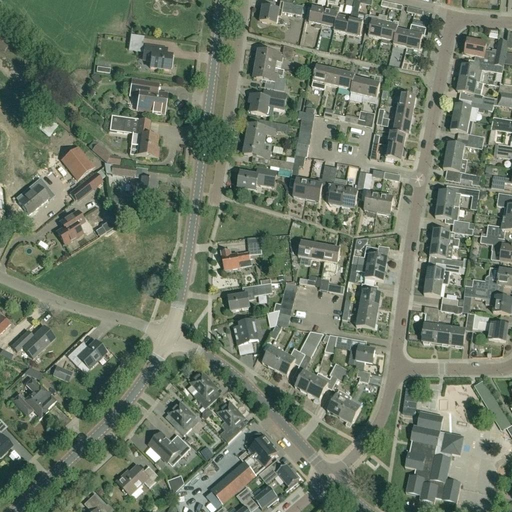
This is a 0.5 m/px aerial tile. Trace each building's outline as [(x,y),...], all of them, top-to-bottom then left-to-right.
[(350,21),(357,22),(360,6),(362,6),(363,0),(355,0),(355,2),(350,21)] [(295,7),(294,6),(280,4),(279,11),(262,8),(260,24),(276,27),(278,19),(281,20),(282,14),(294,16),(302,18),(302,17),(305,18),(307,8),(303,8),(295,7)] [(330,14),(326,13),(322,28),(335,31),(338,19),(340,10),(332,8),(330,14)] [(322,28),(326,13),(312,10),(309,25),(315,26),(314,28),(315,29),(319,30),(320,29),(321,27),(322,28)] [(340,20),(338,19),(335,31),(334,34),(347,37),(350,22),(346,21),(347,17),(341,16),(340,20)] [(382,41),(386,23),(387,19),(379,17),(379,20),(369,17),(366,30),(370,31),(368,38),(382,41)] [(350,22),(347,37),(360,40),(363,25),(350,22)] [(389,43),(394,44),(397,33),(398,30),(392,28),(393,26),(392,24),(386,23),(382,41),(381,44),(388,46),(389,43)] [(412,28),(410,35),(407,50),(419,53),(423,38),(425,39),(427,31),(412,28)] [(407,50),(410,35),(397,33),(394,44),(393,47),(407,50)] [(485,65),(489,66),(503,69),(508,44),(498,42),(496,55),(485,52),(487,45),(468,42),(466,49),(464,48),(462,56),(469,58),(469,57),(486,61),(485,65)] [(156,55),(157,49),(144,47),(142,61),(150,62),(149,69),(170,72),(171,57),(156,55)] [(282,60),(292,61),(294,51),(284,48),(282,60)] [(256,67),(275,70),(276,64),(279,64),(280,57),(258,53),(256,67)] [(502,76),(503,69),(489,66),(488,73),(502,76)] [(284,94),(285,87),(286,82),(276,80),(277,77),(273,77),(275,70),(256,67),(254,81),(275,85),(274,92),(284,94)] [(460,81),(476,84),(480,85),(480,84),(482,83),(483,82),(484,76),(483,74),(482,72),(478,71),(479,71),(463,68),(460,81)] [(326,87),(329,71),(316,69),(312,89),(325,92),(326,87)] [(339,89),(342,74),(329,71),(326,87),(339,89)] [(354,80),(355,77),(342,74),(339,89),(351,92),(354,80)] [(367,83),(354,80),(351,92),(351,95),(364,98),(367,83)] [(480,85),(476,84),(460,81),(458,94),(473,97),(481,98),(483,85),(480,85)] [(166,96),(157,95),(159,86),(132,82),(130,95),(139,96),(137,112),(164,116),(166,96)] [(367,83),(364,98),(363,103),(376,106),(376,101),(380,86),(367,83)] [(498,94),(511,95),(511,87),(500,86),(498,94)] [(249,105),(248,114),(266,118),(268,107),(284,110),(287,97),(264,93),(263,100),(251,97),(249,105)] [(511,95),(498,94),(497,101),(496,108),(511,110),(511,95)] [(398,109),(414,112),(416,99),(401,96),(398,109)] [(497,101),(483,99),(482,105),(494,108),(496,108),(497,101)] [(494,108),(482,105),(478,105),(477,111),(492,114),(494,108)] [(453,120),(470,123),(472,110),(455,107),(453,120)] [(411,125),(414,112),(398,109),(396,122),(411,125)] [(314,117),(306,115),(303,114),(301,121),(313,123),(314,117)] [(359,122),(357,127),(372,130),(375,116),(367,114),(365,123),(359,122)] [(158,138),(148,137),(150,123),(139,121),(111,118),(109,132),(132,136),(131,147),(140,148),(139,158),(158,160),(159,149),(157,149),(158,138)] [(467,136),(470,123),(453,120),(450,133),(467,136)] [(511,122),(504,121),(493,120),(488,146),(494,146),(496,133),(502,134),(502,133),(511,134),(511,139),(511,149),(511,122)] [(312,129),(313,123),(301,121),(300,127),(312,129)] [(409,138),(411,125),(396,122),(393,134),(393,135),(406,138),(406,137),(409,138)] [(246,142),(263,145),(265,137),(273,139),(274,132),(286,135),(287,127),(271,124),(270,131),(249,127),(246,142)] [(311,135),(312,129),(300,127),(299,133),(311,135)] [(310,141),(311,135),(299,133),(298,139),(310,141)] [(393,135),(393,134),(391,134),(388,147),(403,150),(406,138),(393,135)] [(468,143),(483,146),(484,140),(469,137),(468,143)] [(309,147),(310,141),(298,139),(297,145),(309,147)] [(262,153),(263,145),(246,142),(244,157),(269,161),(270,155),(262,153)] [(482,152),(483,146),(468,143),(467,149),(482,152)] [(377,154),(379,145),(373,144),(370,162),(377,163),(377,154)] [(308,153),(309,147),(297,145),(296,151),(308,153)] [(446,158),(462,162),(465,148),(448,145),(446,158)] [(107,166),(113,167),(119,168),(120,160),(110,158),(96,147),(91,153),(93,154),(107,166)] [(401,163),(403,150),(388,147),(385,164),(393,166),(394,162),(401,163)] [(511,149),(498,147),(498,148),(495,147),(494,156),(497,156),(497,159),(511,161),(511,156),(510,156),(511,149)] [(77,151),(62,163),(77,183),(93,171),(77,151)] [(307,160),(308,153),(296,151),(295,158),(305,159),(307,160)] [(293,165),(293,167),(300,169),(303,169),(305,159),(295,158),(294,160),(293,165)] [(460,175),(462,162),(446,158),(443,172),(460,175)] [(293,167),(293,165),(271,161),(270,169),(292,173),(293,167)] [(119,168),(113,167),(104,166),(106,176),(135,180),(136,170),(119,168)] [(309,184),(306,202),(319,205),(322,189),(327,190),(331,169),(325,168),(322,181),(319,181),(318,186),(309,184)] [(329,206),(342,209),(345,191),(347,182),(335,180),(337,170),(331,169),(327,190),(328,190),(328,195),(331,196),(329,206)] [(255,193),(256,185),(274,189),(274,185),(276,174),(257,170),(255,178),(240,175),(237,189),(255,193)] [(100,172),(96,176),(96,175),(69,196),(77,205),(103,185),(102,182),(106,178),(100,172)] [(363,191),(366,175),(360,174),(357,190),(363,191)] [(401,177),(385,174),(383,181),(399,184),(401,177)] [(366,175),(363,191),(361,203),(366,204),(364,213),(377,215),(380,197),(368,195),(369,192),(372,177),(366,175)] [(460,181),(476,184),(477,178),(462,175),(460,181)] [(511,186),(511,180),(494,178),(492,190),(504,192),(505,185),(511,186)] [(142,181),(142,182),(141,188),(130,186),(129,193),(140,195),(152,197),(153,190),(155,191),(156,189),(157,185),(156,183),(154,183),(154,182),(142,181)] [(309,184),(297,182),(296,183),(290,181),(289,189),(295,191),(293,200),(306,202),(309,184)] [(54,198),(49,192),(44,196),(35,185),(16,201),(19,204),(18,204),(29,217),(47,201),(49,203),(54,198)] [(459,190),(458,196),(473,198),(474,192),(459,190)] [(345,191),(342,209),(354,211),(358,193),(345,191)] [(439,193),(437,207),(454,209),(459,210),(461,196),(456,196),(456,195),(439,193)] [(504,219),(511,220),(511,208),(509,208),(511,198),(499,196),(497,209),(505,210),(504,219)] [(380,197),(377,215),(390,218),(393,200),(380,197)] [(452,222),(454,209),(437,207),(435,220),(452,222)] [(59,224),(62,230),(56,234),(64,247),(82,236),(76,228),(83,223),(76,213),(59,224)] [(113,218),(108,221),(109,223),(101,228),(106,235),(115,229),(114,220),(113,218)] [(511,233),(511,220),(504,219),(502,230),(488,228),(486,239),(504,242),(505,233),(511,233)] [(473,227),(469,227),(470,225),(454,223),(453,229),(472,231),(473,227)] [(471,238),(472,231),(453,229),(452,234),(468,237),(471,238)] [(431,245),(448,248),(450,234),(433,232),(431,245)] [(261,240),(247,241),(248,251),(262,249),(261,240)] [(311,262),(314,246),(301,244),(298,259),(301,260),(300,266),(310,268),(311,262)] [(446,261),(448,248),(431,245),(430,258),(446,261)] [(324,264),(327,249),(314,246),(311,262),(324,264)] [(511,249),(500,248),(498,264),(511,265),(511,249)] [(340,251),(327,249),(324,264),(321,285),(321,284),(319,292),(320,292),(320,293),(327,294),(331,274),(336,275),(340,251)] [(364,260),(363,268),(386,272),(388,260),(380,258),(381,252),(379,251),(366,249),(365,256),(364,260)] [(221,265),(223,266),(224,272),(239,270),(252,268),(251,262),(250,262),(249,255),(237,257),(237,256),(231,257),(230,252),(221,254),(222,261),(221,262),(221,265)] [(448,267),(463,270),(467,270),(468,261),(464,261),(464,264),(448,261),(448,267)] [(351,274),(349,284),(355,285),(357,275),(356,275),(356,273),(366,275),(364,281),(363,286),(373,288),(374,283),(383,284),(386,272),(363,268),(357,267),(352,266),(351,274)] [(426,284),(443,287),(448,287),(450,274),(462,276),(463,270),(448,267),(447,274),(428,271),(426,284)] [(472,290),(488,292),(489,288),(492,286),(497,287),(497,288),(511,289),(511,273),(500,271),(499,280),(488,278),(486,280),(485,284),(474,282),(472,290)] [(441,300),(443,287),(426,284),(424,297),(441,300)] [(252,295),(228,299),(229,301),(227,301),(226,302),(227,307),(228,308),(230,307),(231,313),(250,310),(249,303),(255,302),(255,298),(273,296),(271,286),(251,289),(252,295)] [(285,293),(296,295),(298,288),(286,286),(285,293)] [(487,298),(488,292),(472,290),(465,289),(464,298),(482,301),(482,302),(486,303),(486,307),(494,308),(493,315),(509,317),(510,315),(511,315),(511,313),(511,305),(511,301),(496,299),(487,298)] [(361,305),(379,308),(381,296),(363,293),(361,305)] [(442,306),(458,309),(459,302),(443,300),(442,306)] [(292,313),(294,307),(282,304),(280,310),(292,313)] [(377,320),(379,308),(361,305),(358,317),(377,320)] [(463,309),(458,309),(442,306),(441,313),(454,315),(454,316),(457,317),(461,316),(463,315),(463,309)] [(439,318),(438,317),(439,311),(425,309),(424,316),(426,316),(425,327),(422,344),(436,346),(439,325),(438,325),(439,318)] [(291,318),(292,313),(280,310),(279,316),(291,318)] [(289,324),(291,318),(279,316),(277,322),(289,324)] [(473,331),(475,317),(468,316),(466,330),(473,331)] [(375,333),(377,320),(358,317),(356,329),(375,333)] [(475,317),(473,331),(478,332),(479,324),(488,326),(489,319),(475,317)] [(0,336),(9,328),(0,318),(0,336)] [(258,343),(257,337),(254,323),(239,326),(240,329),(234,331),(238,348),(248,345),(258,343)] [(452,331),(445,330),(445,326),(439,325),(436,346),(450,348),(452,331)] [(491,325),(489,342),(506,344),(508,328),(491,325)] [(452,331),(450,348),(463,349),(465,333),(459,332),(460,328),(452,327),(452,331)] [(22,349),(33,361),(55,340),(43,328),(33,338),(28,333),(12,348),(17,354),(22,349)] [(281,331),(276,328),(270,339),(276,342),(281,331)] [(328,336),(325,353),(334,354),(337,338),(328,336)] [(350,348),(351,342),(337,339),(336,346),(335,349),(348,352),(349,352),(350,348)] [(83,362),(90,370),(105,355),(94,343),(85,352),(80,347),(67,359),(76,368),(83,362)] [(294,351),(290,359),(284,356),(275,372),(287,379),(294,366),(300,368),(305,357),(311,346),(305,343),(300,354),(294,351)] [(311,346),(305,357),(311,360),(317,349),(311,346)] [(352,348),(351,354),(358,356),(357,363),(372,366),(375,352),(352,348)] [(275,372),(284,356),(271,349),(262,366),(275,372)] [(56,365),(50,378),(67,385),(72,372),(56,365)] [(29,369),(23,374),(40,381),(43,375),(29,369)] [(301,391),(300,393),(307,396),(316,380),(298,370),(292,382),(298,384),(295,390),(296,388),(301,391)] [(344,370),(338,381),(343,384),(349,373),(344,370)] [(360,380),(360,383),(368,385),(371,375),(359,372),(357,379),(360,380)] [(192,380),(190,382),(197,391),(191,396),(202,409),(214,400),(209,394),(214,389),(200,373),(198,375),(196,374),(191,379),(192,380)] [(42,419),(48,413),(47,412),(55,404),(56,403),(40,386),(39,387),(32,380),(25,386),(32,393),(25,400),(20,395),(12,402),(27,419),(35,412),(42,419)] [(316,380),(307,396),(319,403),(328,386),(316,380)] [(511,427),(511,420),(486,380),(477,385),(473,387),(502,434),(506,431),(511,427)] [(421,388),(409,386),(405,411),(417,412),(421,388)] [(215,392),(211,396),(215,401),(219,397),(215,392)] [(340,420),(351,399),(339,392),(337,397),(336,397),(328,414),(340,420)] [(351,399),(340,420),(352,427),(361,410),(349,404),(351,399)] [(179,425),(175,429),(181,434),(183,437),(190,430),(186,426),(193,419),(179,405),(177,406),(176,405),(169,412),(170,413),(169,415),(179,425)] [(226,446),(240,434),(234,429),(242,422),(228,406),(227,407),(226,406),(218,412),(219,414),(218,415),(225,423),(219,428),(223,433),(218,437),(226,446)] [(202,419),(205,421),(213,414),(208,407),(203,411),(202,412),(201,414),(201,416),(202,419)] [(165,419),(175,429),(179,425),(169,415),(165,419)] [(440,434),(443,420),(444,419),(420,415),(421,415),(418,429),(414,428),(411,443),(412,443),(412,447),(410,455),(408,455),(405,470),(414,472),(413,478),(408,477),(404,495),(421,498),(420,502),(435,506),(437,495),(443,496),(442,503),(457,506),(460,490),(461,485),(447,482),(452,457),(460,459),(464,440),(440,435),(440,434)] [(234,429),(240,434),(247,428),(242,422),(234,429)] [(0,458),(0,459),(4,455),(12,448),(0,434),(0,458)] [(161,435),(149,447),(151,449),(161,459),(167,465),(168,463),(177,454),(182,459),(190,451),(177,438),(171,445),(161,435)] [(274,449),(265,438),(263,439),(262,438),(260,437),(258,436),(256,436),(255,437),(254,439),(253,440),(253,442),(254,444),(255,446),(248,452),(250,454),(248,455),(246,454),(239,460),(244,465),(212,493),(223,506),(234,496),(245,487),(257,477),(265,470),(272,464),(270,461),(277,455),(272,450),(274,449)] [(143,453),(154,464),(160,458),(149,447),(143,453)] [(208,448),(201,452),(205,460),(212,457),(208,448)] [(258,477),(265,486),(270,483),(277,477),(286,487),(289,491),(297,485),(295,484),(299,481),(297,478),(291,470),(290,472),(286,467),(280,471),(274,464),(273,465),(258,477)] [(129,498),(143,485),(148,480),(154,486),(160,480),(149,469),(143,474),(138,468),(131,475),(129,473),(117,485),(129,498)] [(256,500),(245,487),(234,496),(245,509),(247,511),(250,511),(257,507),(261,511),(262,511),(266,508),(268,510),(270,507),(279,501),(278,499),(269,489),(269,490),(256,500)] [(281,503),(287,498),(284,495),(278,499),(279,501),(281,503)] [(83,506),(88,511),(101,511),(106,507),(95,496),(93,497),(83,506)]
